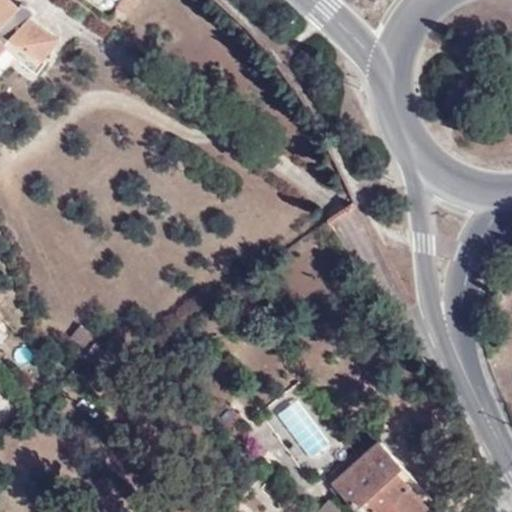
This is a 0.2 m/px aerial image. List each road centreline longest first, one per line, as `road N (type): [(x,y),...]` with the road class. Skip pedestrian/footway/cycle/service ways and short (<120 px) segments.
road 1 (secondary): [(416,148),(424,241),(442,313)]
road 2 (secondary): [(511,464),(442,313)]
road 3 (secondary): [(442,313),(508,190)]
